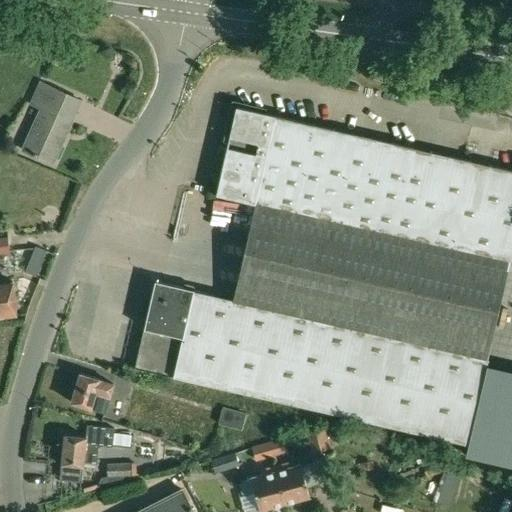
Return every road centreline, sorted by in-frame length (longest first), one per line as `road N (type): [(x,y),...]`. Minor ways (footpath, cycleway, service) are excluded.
road 1 (unclassified): [(0,448),(88,206),(165,99),(185,11)]
road 2 (unknown): [(81,225),(511,352)]
road 3 (tertiary): [(366,37),(185,11)]
road 4 (unclassified): [(366,37),(391,71),(511,105)]
road 5 (tertiary): [(511,58),(366,37)]
